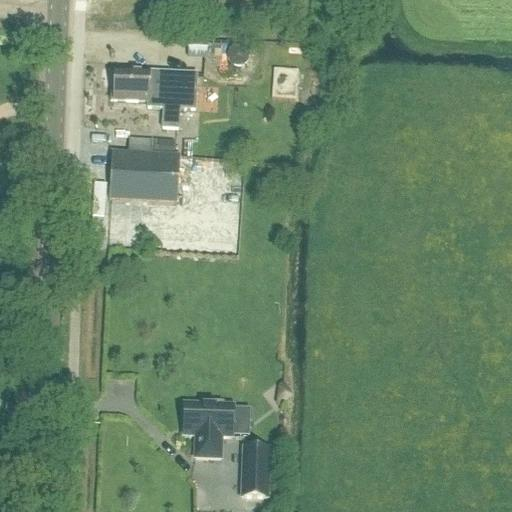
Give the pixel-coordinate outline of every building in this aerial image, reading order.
[(226,57),(226,59),(226,61),(227,62),(228,64),(229,66),(230,67),(231,68),(233,69),(234,69),(236,70),(238,70),(240,69),(241,69),(243,68),(244,67),(246,66),(247,64),(247,62),(248,61),(248,59),(248,57),(247,55),(247,54),(246,52),(244,51),(243,50),(241,49),(240,48),(238,48),(236,48),(234,48),(233,49),(231,50),(230,51),(229,52),(228,54),(227,55),(226,57)] [(292,103),(295,76),(271,73),(269,101),(292,103)] [(146,111),(162,112),(163,91),(164,91),(167,77),(114,74),(112,104),(146,106),(146,111)] [(163,91),(162,112),(161,132),(177,133),(178,113),(193,114),(196,78),(167,77),(164,91),(163,91)] [(152,158),(173,159),(174,146),(153,145),(152,158)] [(193,183),(177,182),(178,161),(111,156),(108,204),(175,208),(175,203),(192,204),(193,183)] [(204,409),(184,408),(183,440),(195,441),(194,463),(220,463),(221,441),(231,442),(232,410),(222,409),(222,407),(204,406),(204,409)] [(268,454),(242,453),(240,501),(266,502),(268,454)]
